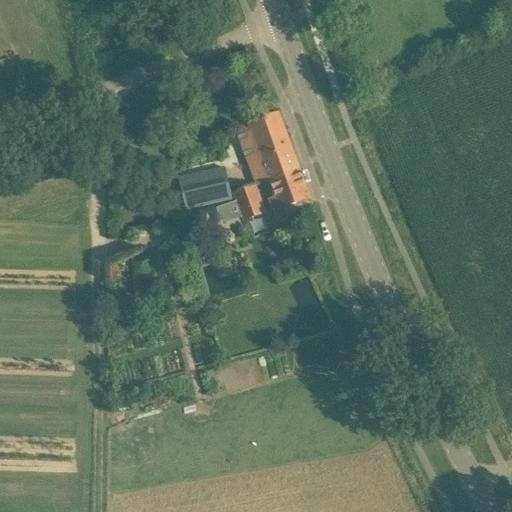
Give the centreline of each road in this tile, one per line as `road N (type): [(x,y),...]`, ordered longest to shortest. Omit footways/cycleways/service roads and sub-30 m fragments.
road 1 (secondary): [(489,511),(376,276),(278,21)]
road 2 (track): [(92,511),(96,268),(111,86)]
road 3 (unclassified): [(0,128),(278,21)]
